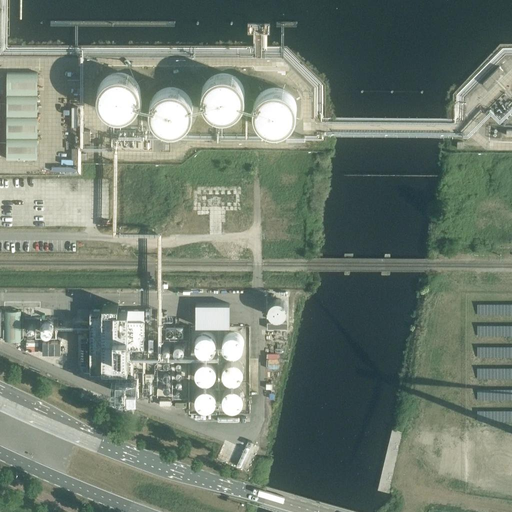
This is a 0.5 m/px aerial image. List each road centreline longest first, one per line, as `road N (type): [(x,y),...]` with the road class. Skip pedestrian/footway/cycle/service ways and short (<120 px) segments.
road 1 (primary): [(316,511),(172,466),(0,396)]
road 2 (unknown): [(84,62),(100,118),(132,137),(307,126)]
road 3 (primary): [(0,452),(140,511)]
